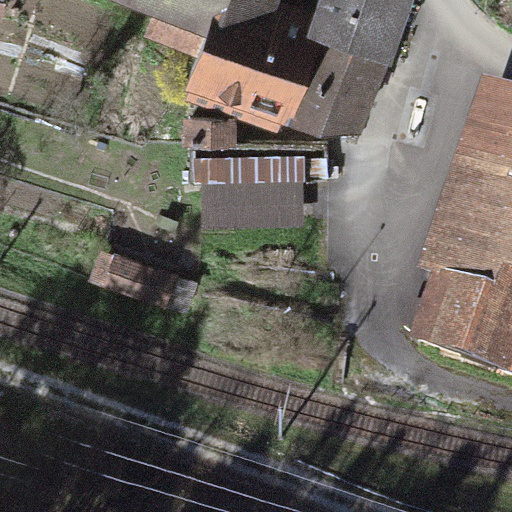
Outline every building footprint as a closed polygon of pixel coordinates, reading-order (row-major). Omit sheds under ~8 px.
[(211,18),(160,0),(156,0),(146,26),(201,46),(211,18)] [(160,0),(211,18),(260,36),(272,0),(160,0)] [(190,77),(289,113),(324,16),(315,13),(319,4),(307,0),(272,0),(260,36),(211,18),(201,46),(190,77)] [(320,0),(319,4),(315,13),(324,16),(388,40),(402,0),(320,0)] [(324,16),(289,113),(353,136),(388,40),(324,16)] [(511,100),(488,93),(430,268),(446,273),(425,335),(511,363),(511,100)] [(287,180),(203,179),(203,219),(287,219),(287,180)] [(186,278),(107,249),(97,275),(177,304),(186,278)]
